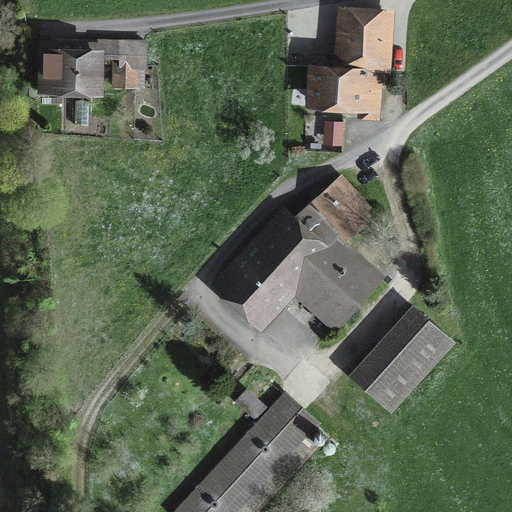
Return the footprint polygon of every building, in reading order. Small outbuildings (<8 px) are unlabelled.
[(345,9),(341,65),(381,68),(385,12),(345,9)] [(98,55),(122,56),(122,40),(99,39),(98,53),(41,51),(40,90),(97,92),(98,55)] [(122,40),(122,56),(120,69),(115,69),(115,84),(135,85),(136,64),(145,65),(146,40),(122,40)] [(315,65),(312,102),(360,105),(359,115),(378,117),(381,70),(315,65)] [(75,100),(75,124),(88,124),(89,100),(75,100)] [(338,119),(330,119),(328,138),(336,139),(338,119)] [(338,178),(312,202),(342,236),(368,212),(338,178)] [(290,214),(226,284),(260,315),(290,283),(335,325),(379,276),(345,245),(336,255),(290,214)] [(360,379),(390,406),(450,339),(421,312),(360,379)] [(170,511),(239,511),(319,426),(282,391),(170,511)]
